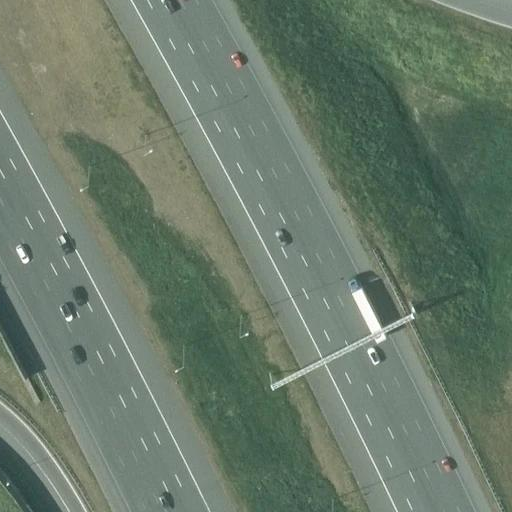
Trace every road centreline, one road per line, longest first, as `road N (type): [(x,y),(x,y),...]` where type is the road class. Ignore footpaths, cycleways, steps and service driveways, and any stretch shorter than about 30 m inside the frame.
road 1 (motorway): [(444,511),(175,0)]
road 2 (motorway): [(0,187),(163,511)]
road 3 (motorway): [(0,412),(51,467),(76,511)]
